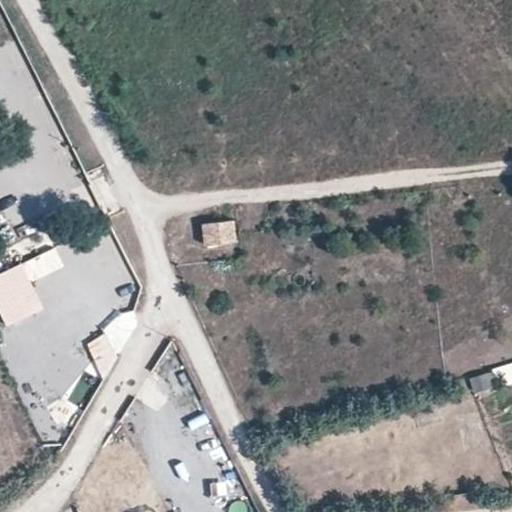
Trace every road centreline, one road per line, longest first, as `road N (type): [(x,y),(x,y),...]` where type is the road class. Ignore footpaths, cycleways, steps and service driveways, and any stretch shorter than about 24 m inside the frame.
road 1 (unclassified): [(34,503),(251,470),(164,290)]
road 2 (track): [(146,216),(511,170)]
road 3 (unclassified): [(29,0),(146,216),(164,290)]
road 4 (unclassified): [(164,290),(34,503)]
